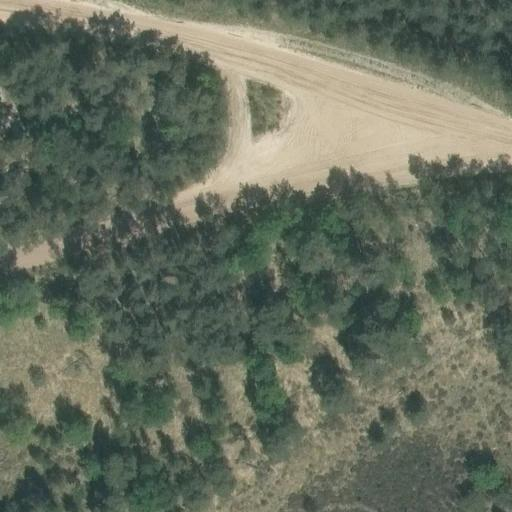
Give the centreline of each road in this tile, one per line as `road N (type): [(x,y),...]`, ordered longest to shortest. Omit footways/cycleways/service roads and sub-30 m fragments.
road 1 (track): [(0,260),(244,180),(495,130)]
road 2 (track): [(511,136),(235,39),(81,0)]
